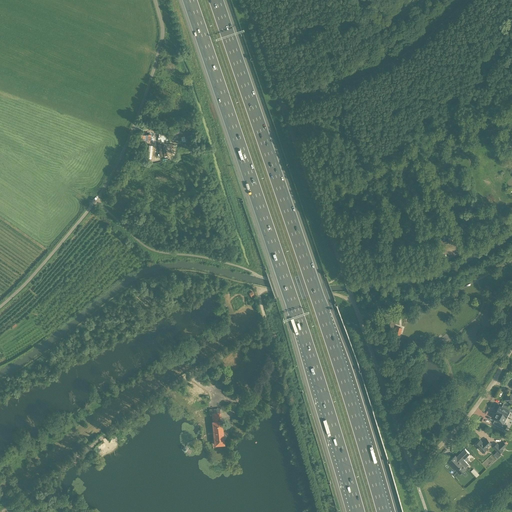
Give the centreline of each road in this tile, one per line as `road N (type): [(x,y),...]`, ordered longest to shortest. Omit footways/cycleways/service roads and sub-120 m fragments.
road 1 (motorway): [(189,0),(357,511)]
road 2 (motorway): [(383,511),(215,0)]
road 3 (unclassified): [(0,307),(96,201),(122,155),(161,48),(156,0)]
road 4 (unclassified): [(353,300),(247,0)]
road 5 (unclassified): [(411,469),(353,300)]
road 6 (unclassified): [(411,469),(468,416),(511,348)]
